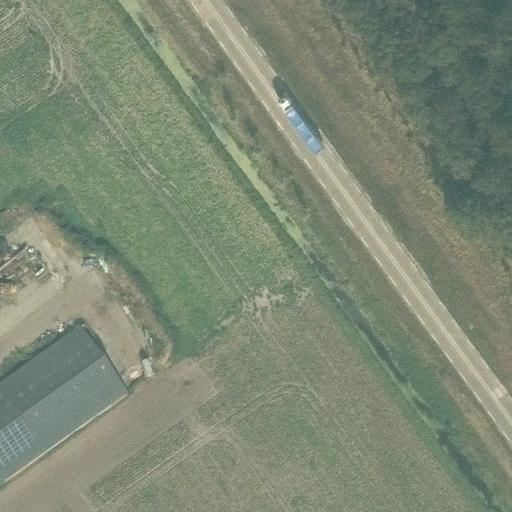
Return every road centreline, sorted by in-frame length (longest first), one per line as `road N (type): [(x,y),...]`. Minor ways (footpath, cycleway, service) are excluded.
road 1 (primary): [(511,444),(200,0)]
road 2 (track): [(511,168),(396,0)]
